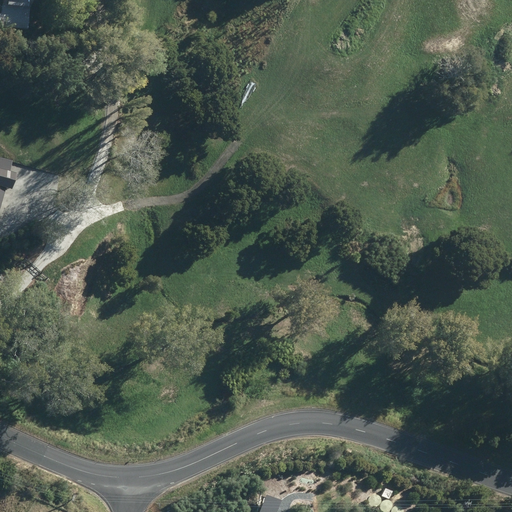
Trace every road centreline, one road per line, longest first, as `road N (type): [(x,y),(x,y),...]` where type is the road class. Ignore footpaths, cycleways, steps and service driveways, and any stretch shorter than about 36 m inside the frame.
road 1 (unclassified): [(127,478),(178,470),(262,432),(312,422),(360,430),(511,483)]
road 2 (unclassified): [(0,436),(72,467),(127,478)]
